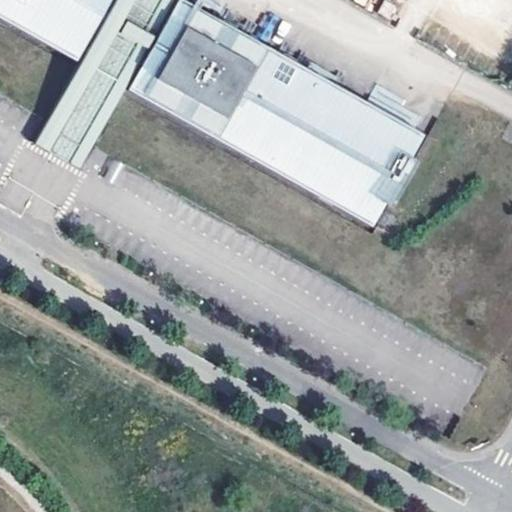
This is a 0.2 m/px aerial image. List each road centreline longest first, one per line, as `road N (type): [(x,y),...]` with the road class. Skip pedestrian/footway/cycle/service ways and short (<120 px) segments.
road 1 (residential): [(499,498),(0,216)]
road 2 (residential): [(0,256),(452,511)]
